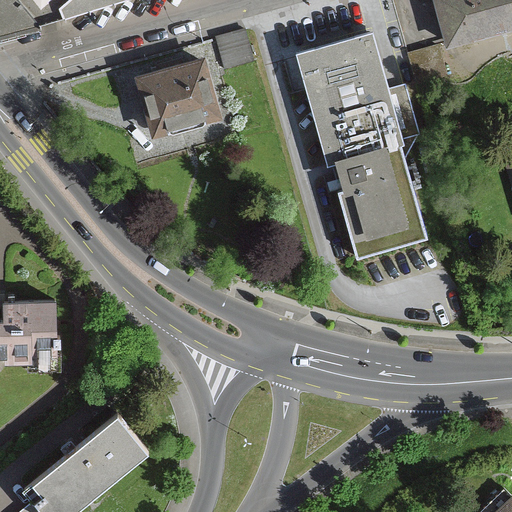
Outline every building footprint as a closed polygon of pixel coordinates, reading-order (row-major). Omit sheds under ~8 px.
[(39,23),(19,0),(0,0),(0,42),(42,32),(39,23)] [(19,0),(39,23),(63,16),(59,5),(65,0),(19,0)] [(65,0),(59,5),(63,16),(114,0),(65,0)] [(511,0),(433,0),(446,43),(511,25),(511,0)] [(246,25),(216,33),(224,66),(255,59),(246,25)] [(373,30),(297,52),(329,164),(338,161),(346,191),(340,193),(358,256),(427,236),(398,136),(403,135),(373,30)] [(206,51),(135,70),(151,130),(223,111),(206,51)] [(511,153),(503,157),(511,185),(511,184),(511,153)] [(9,322),(0,321),(0,381),(2,382),(3,360),(64,361),(65,303),(9,302),(9,322)] [(81,511),(151,457),(120,419),(27,494),(34,502),(20,511),(81,511)] [(511,511),(511,495),(503,487),(477,511),(511,511)]
